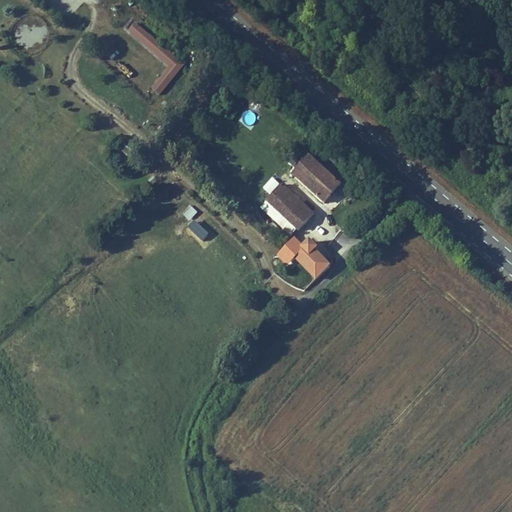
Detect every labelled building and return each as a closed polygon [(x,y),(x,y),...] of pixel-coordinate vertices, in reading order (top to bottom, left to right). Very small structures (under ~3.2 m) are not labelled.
[(209,36),(168,0),(155,0),(198,36),(188,48),(194,53),(209,36)] [(183,67),(134,25),(129,31),(171,68),(162,79),(168,84),(183,67)] [(184,64),(194,53),(188,48),(178,59),(184,64)] [(158,96),(168,84),(162,79),(152,90),(158,96)] [(248,125),(257,119),(251,111),(243,117),(248,125)] [(127,139),(120,150),(130,157),(138,146),(127,139)] [(341,189),(309,159),(300,168),(293,161),(289,165),(296,172),(290,178),(291,179),(293,178),(292,178),(293,177),(323,207),(341,189)] [(312,218),(282,188),(266,204),(288,225),(295,232),(297,234),(312,218)] [(200,227),(207,218),(190,205),(183,214),(200,227)] [(295,232),(288,225),(282,231),(290,238),(295,232)] [(329,268),(314,254),(316,251),(308,245),(297,257),(320,278),(329,268)] [(320,278),(297,257),(293,261),(317,282),(320,278)]
